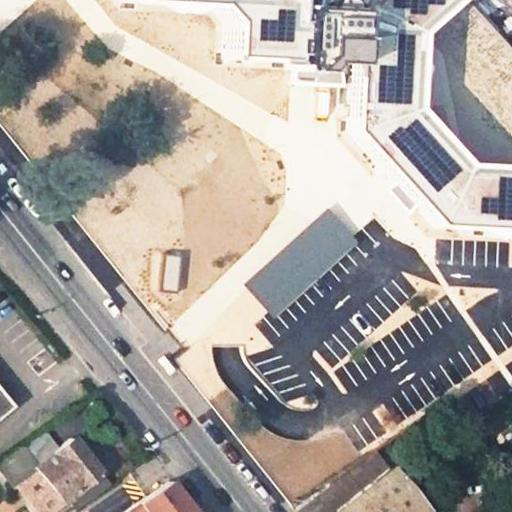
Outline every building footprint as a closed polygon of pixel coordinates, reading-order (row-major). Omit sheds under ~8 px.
[(140,0),(142,2),(231,8),(246,25),(245,57),(360,66),(358,134),(447,230),(511,234),(511,159),(482,158),(434,104),(437,36),(479,0),(140,0)] [(511,15),(502,5),(484,20),(511,49),(511,15)] [(160,252),(151,252),(148,292),(156,293),(156,290),(160,254),(160,252)] [(174,292),(177,256),(160,254),(156,290),(174,292)] [(185,350),(187,322),(177,322),(175,350),(185,350)] [(0,415),(13,405),(0,389),(0,415)] [(34,465),(57,448),(46,432),(22,448),(34,465)] [(108,485),(70,438),(57,448),(34,465),(22,448),(0,463),(0,471),(13,489),(37,473),(57,500),(77,485),(87,500),(108,485)] [(295,511),(330,511),(385,467),(369,448),(289,504),(295,511)] [(330,511),(417,511),(419,510),(385,467),(330,511)] [(192,511),(167,480),(128,508),(130,511),(192,511)]
